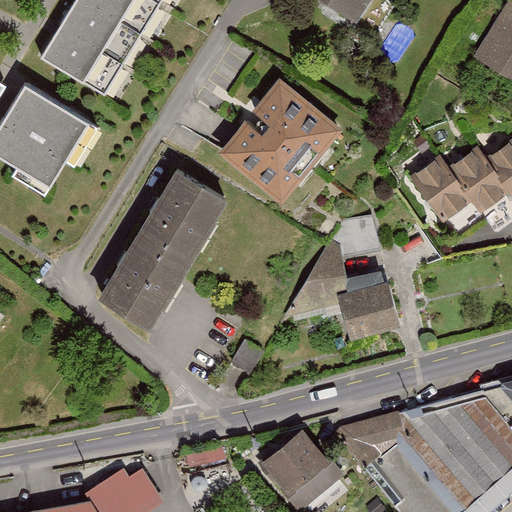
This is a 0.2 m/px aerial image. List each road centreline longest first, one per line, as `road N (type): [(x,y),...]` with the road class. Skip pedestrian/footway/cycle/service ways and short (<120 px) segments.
road 1 (residential): [(202,421),(184,381),(65,284),(240,0)]
road 2 (tertiary): [(202,421),(511,349)]
road 3 (tertiary): [(0,460),(202,421)]
